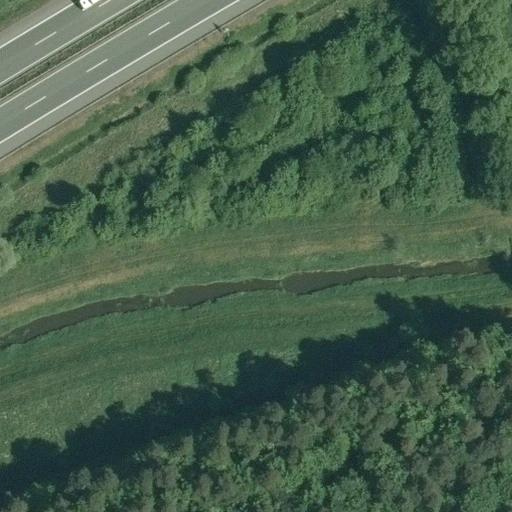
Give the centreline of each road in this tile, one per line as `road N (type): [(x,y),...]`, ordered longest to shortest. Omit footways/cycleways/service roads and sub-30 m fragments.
road 1 (motorway): [(0,129),(215,0)]
road 2 (motorway): [(119,0),(0,70)]
